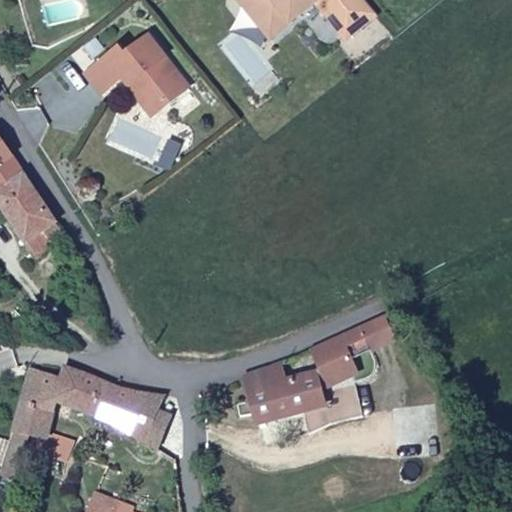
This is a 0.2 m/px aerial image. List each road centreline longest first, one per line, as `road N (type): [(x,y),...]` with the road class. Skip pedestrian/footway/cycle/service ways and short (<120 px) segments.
road 1 (residential): [(376,312),(223,377),(176,377),(137,354),(99,268),(0,110)]
road 2 (unknown): [(137,354),(76,349),(0,362)]
